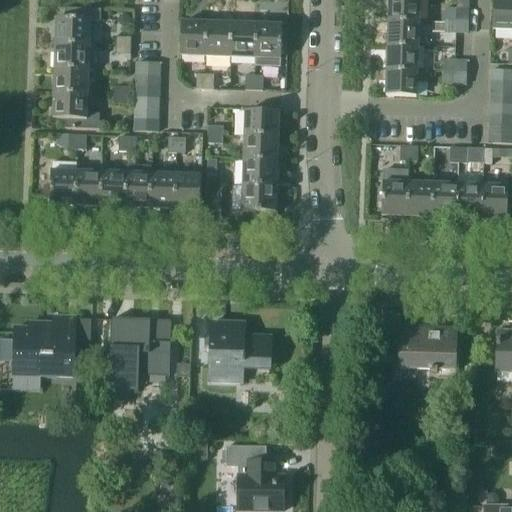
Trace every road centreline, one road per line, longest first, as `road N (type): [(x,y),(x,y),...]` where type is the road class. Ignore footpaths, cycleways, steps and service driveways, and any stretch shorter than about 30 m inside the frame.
road 1 (residential): [(0,260),(330,271)]
road 2 (residential): [(321,104),(477,110),(482,0)]
road 3 (residential): [(171,0),(171,97),(321,104)]
road 4 (residential): [(330,271),(324,511)]
road 5 (residential): [(330,271),(511,278)]
road 6 (residential): [(330,271),(321,104)]
